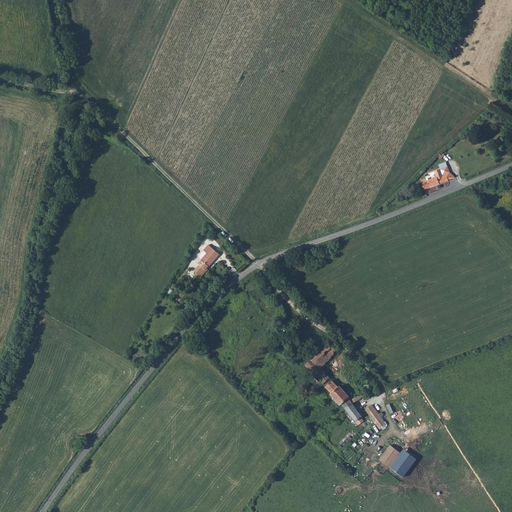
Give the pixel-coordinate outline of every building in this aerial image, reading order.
[(425,189),(449,181),(448,180),(455,178),(450,173),(443,175),(440,169),(434,171),(436,176),(427,180),(427,182),(423,184),(425,189)] [(198,264),(199,265),(194,271),(201,277),(208,269),(207,268),(219,254),(208,245),(203,251),(206,253),(201,260),(198,264)] [(253,290),(265,313),(272,309),(259,286),(253,290)] [(330,342),(337,350),(341,347),(333,339),(330,342)] [(345,408),(352,403),(349,399),(348,397),(349,397),(340,386),(338,387),(332,380),(331,379),(327,375),(322,368),(321,367),(338,351),(337,350),(330,342),(316,355),(305,365),(314,375),(313,376),(319,383),(321,382),(323,384),(325,386),(332,393),(331,394),(340,405),(341,404),(345,408)] [(362,391),(359,393),(354,396),(349,399),(352,403),(365,396),(362,391)] [(352,403),(345,408),(359,425),(364,421),(361,418),(362,417),(356,409),(352,403)] [(365,410),(380,430),(386,425),(372,405),(365,410)] [(379,460),(389,467),(400,453),(390,445),(379,460)] [(349,446),(342,453),(349,460),(356,453),(349,446)] [(406,450),(392,468),(405,478),(419,460),(406,450)]
